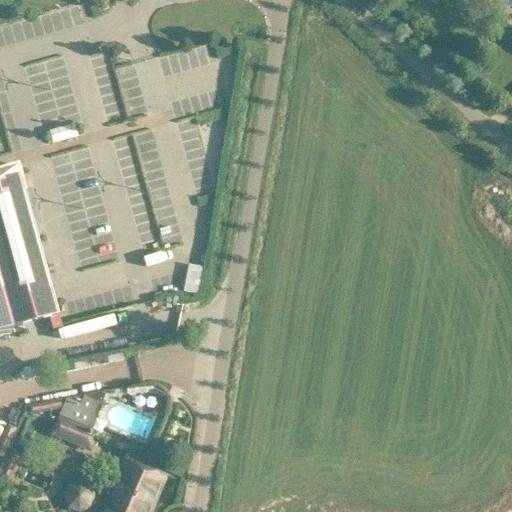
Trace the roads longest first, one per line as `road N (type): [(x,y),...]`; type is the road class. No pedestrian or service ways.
road 1 (unclassified): [(199,511),(284,0)]
road 2 (unclassified): [(511,156),(336,0)]
